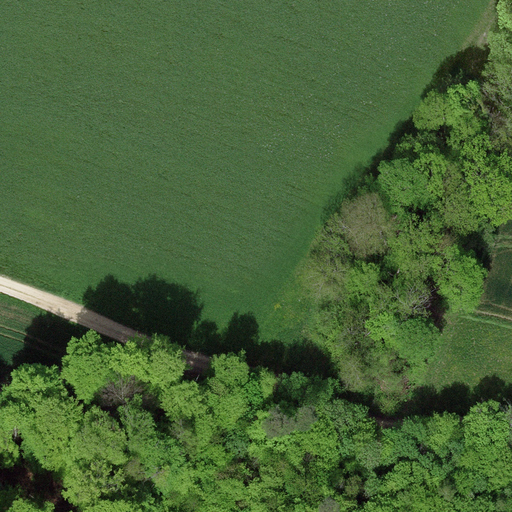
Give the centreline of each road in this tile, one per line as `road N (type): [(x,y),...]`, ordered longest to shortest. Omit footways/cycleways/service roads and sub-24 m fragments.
road 1 (track): [(0,293),(228,369),(356,423),(511,426)]
road 2 (track): [(480,0),(228,369)]
road 3 (track): [(0,394),(125,367),(228,369)]
